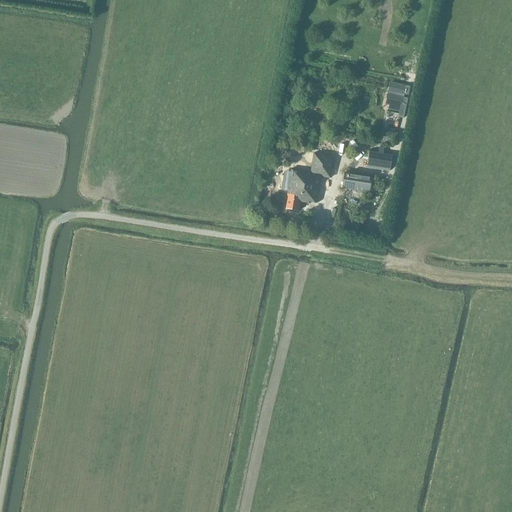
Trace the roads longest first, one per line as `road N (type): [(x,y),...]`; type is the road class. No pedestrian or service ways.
road 1 (unclassified): [(0,495),(58,221),(86,214),(373,259)]
road 2 (track): [(373,259),(511,280)]
